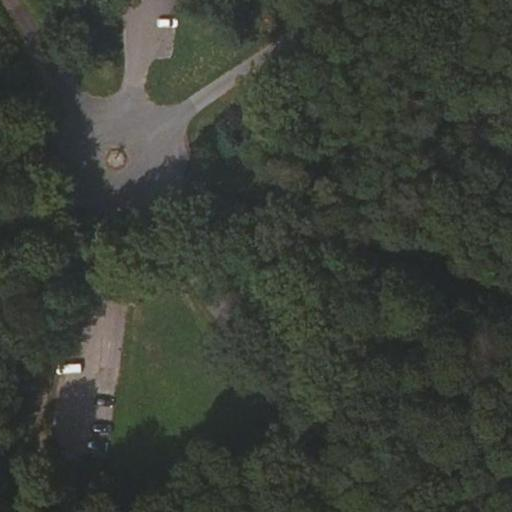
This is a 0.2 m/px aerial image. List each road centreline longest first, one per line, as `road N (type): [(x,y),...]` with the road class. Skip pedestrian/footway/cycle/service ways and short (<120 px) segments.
road 1 (unclassified): [(157,148),(361,0)]
road 2 (unclassified): [(8,0),(100,141)]
road 3 (unclassified): [(100,141),(89,163),(94,188),(126,204),(158,186),(157,148)]
